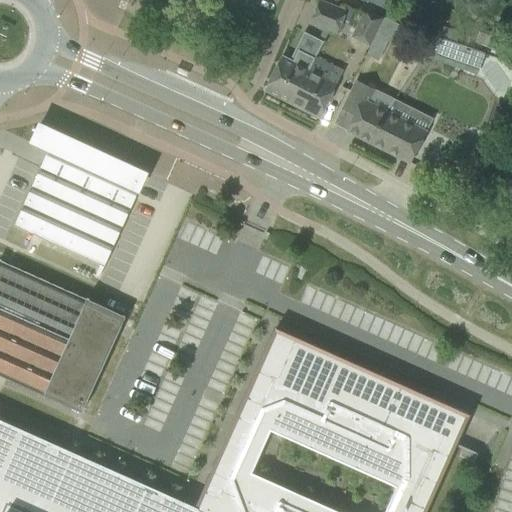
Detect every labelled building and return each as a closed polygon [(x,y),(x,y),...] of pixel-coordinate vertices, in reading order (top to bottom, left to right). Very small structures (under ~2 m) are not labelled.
[(310,24),(337,33),(345,11),(319,1),(310,24)] [(207,22),(232,32),(238,17),(213,7),(207,22)] [(350,38),(368,47),(382,19),(364,10),(350,38)] [(368,47),(365,54),(377,60),(395,24),(383,18),(382,19),(368,47)] [(475,43),(498,52),(503,38),(480,29),(475,43)] [(281,57),(264,90),(287,102),(304,69),(308,71),(314,59),(322,42),(303,32),(289,61),(281,57)] [(428,55),(477,74),(484,56),(433,36),(428,55)] [(304,69),(287,102),(291,104),(319,118),(328,100),(335,85),(334,85),(304,69)] [(425,132),(370,105),(376,92),(355,82),(341,109),(354,116),(346,132),(410,164),(425,132)] [(47,151),(13,226),(103,267),(145,174),(66,138),(58,134),(38,125),(36,131),(35,132),(30,144),(47,151)] [(484,184),(494,157),(470,148),(465,159),(467,160),(461,176),(484,184)] [(0,376),(80,412),(123,318),(87,302),(88,301),(0,261),(0,376)] [(219,460),(197,509),(0,420),(0,511),(421,511),(452,445),(453,443),(464,417),(276,333),(239,416),(219,460)] [(477,454),(462,447),(461,449),(458,456),(473,463),(477,454)]
